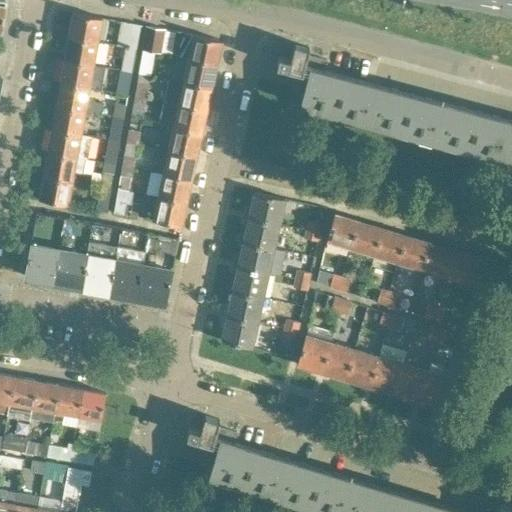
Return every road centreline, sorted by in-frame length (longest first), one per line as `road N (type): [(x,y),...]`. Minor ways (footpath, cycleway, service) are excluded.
road 1 (residential): [(511,483),(167,384)]
road 2 (residential): [(491,239),(223,164)]
road 3 (residential): [(511,80),(253,12)]
road 4 (residential): [(167,384),(223,164)]
road 5 (residential): [(0,198),(37,0)]
road 6 (residential): [(167,384),(0,350)]
road 7 (residential): [(223,164),(253,12)]
road 8 (residential): [(132,511),(167,384)]
